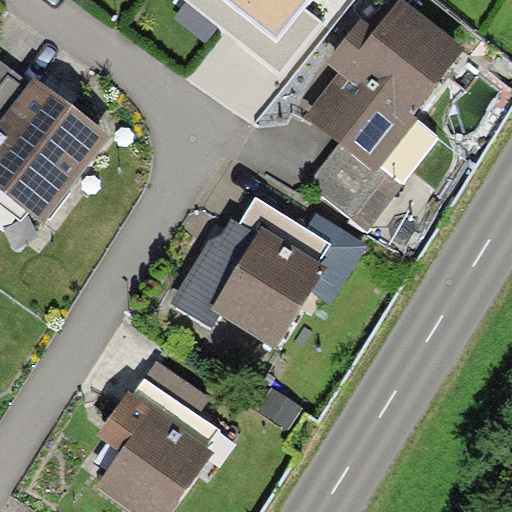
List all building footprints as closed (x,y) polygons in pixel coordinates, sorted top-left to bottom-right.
[(210,0),(199,18),(241,46),(259,20),(297,46),(327,0),(210,0)] [(462,60),(405,21),(383,52),(362,38),(336,76),(352,86),(316,138),(331,149),(304,188),(357,224),(377,238),(441,144),(416,127),(462,60)] [(0,194),(51,233),(115,146),(0,60),(0,194)] [(310,236),(259,205),(243,230),(226,220),(171,309),(209,333),(218,319),(285,360),(336,277),(298,254),(310,236)] [(207,416),(215,405),(160,368),(102,452),(124,467),(103,499),(122,511),(178,511),(232,434),(207,416)]
